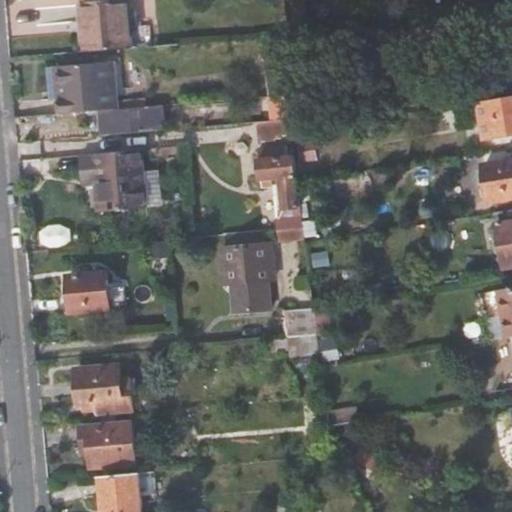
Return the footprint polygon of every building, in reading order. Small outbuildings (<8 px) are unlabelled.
[(107,0),(84,2),(88,49),(134,46),(129,0),(107,0)] [(282,33),(262,35),(269,94),(275,94),(289,93),(282,33)] [(62,97),(63,112),(101,109),(120,107),(116,59),(53,65),(56,98),(62,97)] [(275,94),(277,119),(292,118),(290,104),(289,93),(275,94)] [(511,133),(511,95),(480,101),(486,137),(511,133)] [(107,122),(108,133),(166,128),(163,104),(148,105),(120,107),(101,109),(102,122),(107,122)] [(260,133),(293,130),(292,118),(277,119),(259,120),(260,133)] [(309,132),(294,134),(295,147),(296,154),(311,151),(309,132)] [(150,206),(145,146),(95,151),(84,152),(87,180),(98,180),(101,210),(150,206)] [(279,210),(280,228),(305,226),(301,194),(300,180),(296,154),(295,147),(260,150),(261,169),(280,168),(283,209),(279,210)] [(511,199),(511,157),(484,163),(491,203),(511,199)] [(511,208),(511,210),(511,218),(498,222),(505,268),(511,266),(511,208)] [(272,283),(280,282),(277,242),(223,247),(226,286),(235,286),(237,312),(274,309),(272,283)] [(127,306),(125,287),(111,288),(110,272),(70,275),(73,311),(127,306)] [(508,335),(511,334),(511,286),(501,288),(508,335)] [(98,404),(98,416),(133,413),(135,413),(134,395),(124,396),(123,365),(79,368),(81,405),(98,404)] [(85,427),(86,443),(92,443),(94,466),(138,463),(135,423),(85,427)] [(378,439),(350,423),(331,426),(372,451),(378,439)] [(146,511),(143,472),(103,476),(105,511),(146,511)]
